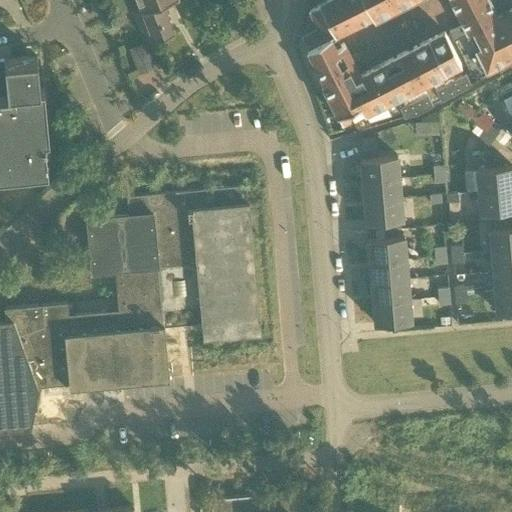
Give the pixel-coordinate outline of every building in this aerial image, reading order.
[(163,5),(175,0),(138,0),(154,42),(174,34),(163,5)] [(395,98),(405,116),(418,112),(433,104),(427,92),(409,101),(405,93),(441,74),(445,83),(435,88),(440,97),(441,99),(471,83),(466,72),(455,78),(450,69),(461,64),(445,31),(408,50),(360,74),(360,73),(344,43),(336,47),(334,44),(331,37),(334,35),(335,36),(359,24),(347,0),(329,0),(310,10),(319,28),(319,29),(302,38),(326,85),(323,86),(343,124),(352,119),(353,119),(357,126),(370,122),(366,113),(374,108),(395,98)] [(347,0),(359,24),(372,18),(375,23),(420,0),(451,0),(451,1),(452,0),(347,0)] [(468,33),(488,70),(511,57),(511,8),(496,16),(487,0),(452,0),(451,1),(460,17),(463,24),(450,31),(454,40),(468,33)] [(154,66),(147,47),(145,43),(130,49),(139,72),(154,66)] [(0,59),(0,176),(48,172),(45,140),(49,139),(44,88),(40,88),(37,56),(12,58),(0,59)] [(468,118),(471,114),(464,108),(460,112),(468,118)] [(500,132),(491,125),(486,132),(495,139),(500,132)] [(490,146),(495,139),(486,132),(481,140),(490,146)] [(363,179),(399,176),(397,155),(361,158),(363,179)] [(433,173),(446,172),(445,164),(433,164),(433,173)] [(479,190),(511,187),(511,165),(477,169),(479,190)] [(433,182),(446,181),(446,172),(433,173),(433,182)] [(399,176),(363,179),(365,200),(401,197),(399,176)] [(267,187),(203,191),(219,381),(290,376),(267,187)] [(511,187),(479,190),(458,192),(458,201),(459,209),(469,209),(470,212),(480,211),(511,208),(511,187)] [(157,291),(197,287),(191,190),(127,196),(129,214),(86,218),(91,273),(115,270),(119,310),(69,314),(68,301),(8,309),(9,320),(0,320),(0,428),(31,426),(38,386),(69,384),(69,387),(78,386),(78,382),(143,375),(144,381),(169,378),(157,291)] [(458,192),(447,193),(447,201),(458,201),(458,192)] [(430,203),(442,202),(441,193),(430,194),(430,203)] [(401,197),(365,200),(366,221),(403,218),(401,197)] [(511,226),(490,229),(492,250),(511,247),(511,226)] [(370,260),(406,257),(404,236),(368,239),(370,260)] [(452,253),(463,252),(463,244),(451,245),(452,253)] [(435,255),(446,254),(445,245),(434,246),(435,255)] [(511,268),(511,247),(492,250),(494,270),(511,268)] [(463,252),(452,253),(452,262),(464,261),(463,252)] [(447,262),(446,254),(435,255),(435,263),(447,262)] [(406,257),(370,260),(371,281),(408,278),(406,257)] [(511,268),(494,270),(495,291),(511,289),(511,268)] [(408,278),(371,281),(373,302),(410,299),(408,278)] [(455,286),(455,294),(467,293),(466,285),(455,286)] [(437,287),(438,296),(450,295),(449,286),(437,287)] [(511,310),(511,289),(495,291),(497,312),(511,310)] [(467,293),(455,294),(456,303),(467,302),(467,293)] [(450,295),(438,296),(439,304),(451,303),(450,295)] [(410,299),(373,302),(375,322),(411,319),(410,299)] [(211,498),(212,511),(293,511),(292,491),(211,498)]
